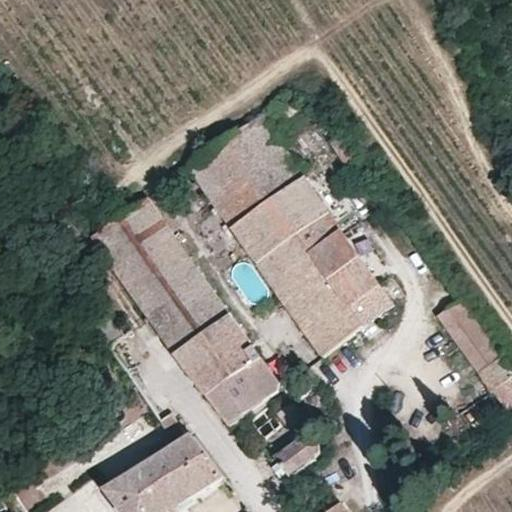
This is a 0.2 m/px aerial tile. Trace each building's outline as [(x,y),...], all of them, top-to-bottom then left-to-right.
[(260,117),(271,132),(298,113),(329,139),(355,179),(368,171),(349,144),(333,125),(291,95),(260,117)] [(271,132),(260,117),(190,168),(208,195),(280,144),(271,132)] [(304,179),(280,144),(208,195),(234,229),(276,200),(301,235),(330,214),(304,179)] [(284,391),(147,200),(94,238),(178,356),(232,427),(284,391)] [(364,329),(299,237),(301,235),(276,200),(234,229),(324,358),(364,329)] [(396,307),(330,214),(301,235),(299,237),(364,329),(396,307)] [(437,318),(511,421),(511,373),(461,301),(437,318)] [(126,336),(108,312),(91,323),(110,350),(111,349),(126,336)] [(303,417),(295,405),(279,416),(288,428),(303,417)] [(283,426),(275,414),(270,408),(252,420),(265,438),(283,426)] [(173,414),(162,421),(167,428),(178,421),(173,414)] [(180,511),(178,508),(225,479),(194,438),(107,494),(120,511),(180,511)] [(318,459),(320,457),(321,454),(322,451),(322,447),(320,444),(318,441),(315,439),(306,439),(278,459),(293,480),(316,462),(318,459)]
